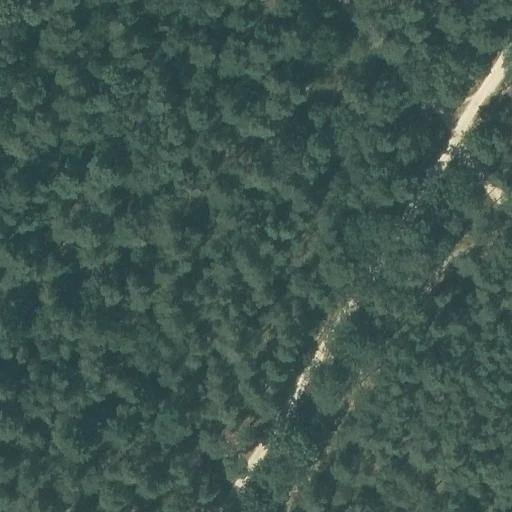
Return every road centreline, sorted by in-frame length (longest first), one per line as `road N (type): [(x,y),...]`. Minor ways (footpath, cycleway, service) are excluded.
road 1 (track): [(451,142),(221,511)]
road 2 (track): [(511,212),(452,254),(377,335),(305,466),(269,511)]
road 3 (track): [(328,0),(451,142)]
